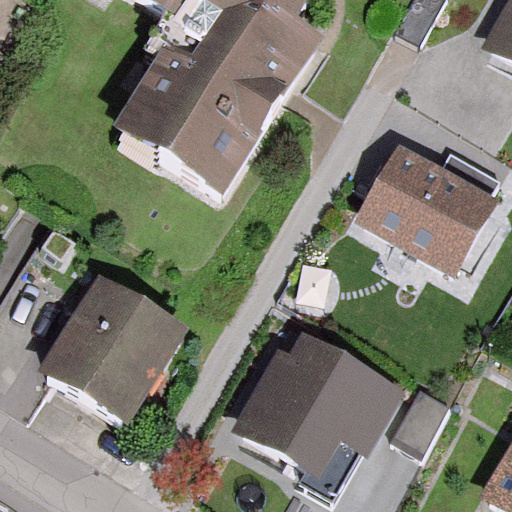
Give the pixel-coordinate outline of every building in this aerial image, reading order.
[(120,0),(188,40),(124,145),(221,203),(306,64),(283,50),(302,19),(270,0),(120,0)] [(511,20),(492,59),(511,69),(511,20)] [(0,76),(16,61),(0,45),(0,76)] [(485,220),(396,173),(364,234),(454,281),(485,220)] [(170,346),(97,305),(54,381),(127,422),(170,346)] [(68,350),(55,342),(16,406),(43,422),(56,399),(43,391),(68,350)] [(377,404),(290,357),(245,440),(331,487),(377,404)] [(511,511),(511,497),(503,511),(511,511)]
